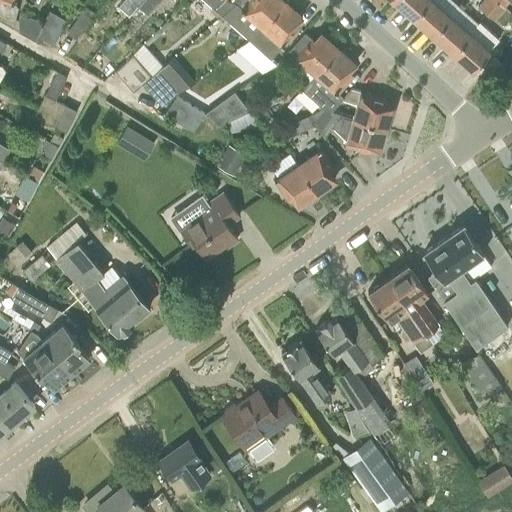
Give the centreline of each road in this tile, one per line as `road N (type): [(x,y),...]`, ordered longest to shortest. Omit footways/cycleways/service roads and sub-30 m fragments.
road 1 (residential): [(0,476),(481,128)]
road 2 (residential): [(205,166),(0,36)]
road 3 (residential): [(481,128),(336,0)]
